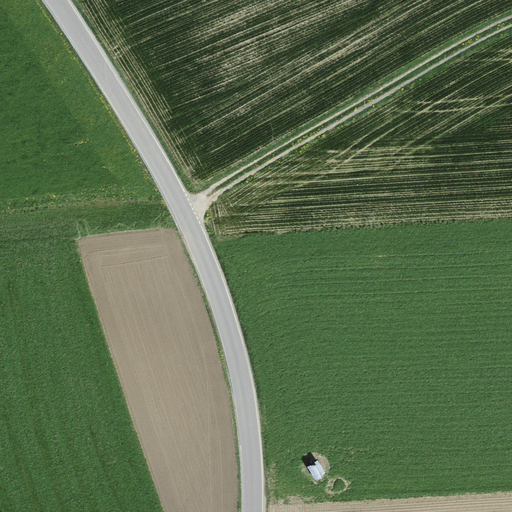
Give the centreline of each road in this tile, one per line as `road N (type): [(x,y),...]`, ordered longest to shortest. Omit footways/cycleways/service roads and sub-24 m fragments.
road 1 (unclassified): [(252,511),(245,400),(212,277),(130,114),(55,0)]
road 2 (track): [(511,21),(183,209)]
